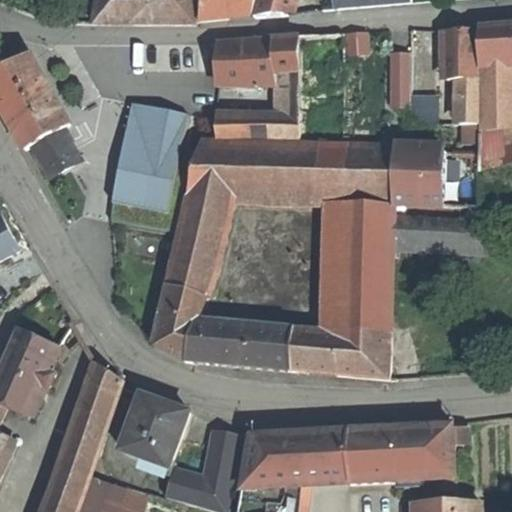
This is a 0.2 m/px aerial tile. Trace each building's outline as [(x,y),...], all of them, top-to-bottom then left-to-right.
[(115,25),(150,25),(154,0),(100,0),(97,25),(115,25)] [(154,0),(150,25),(198,25),(202,0),(154,0)] [(207,0),(206,6),(204,22),(234,20),(257,18),(261,0),(207,0)] [(263,0),(258,20),(287,17),(291,0),(263,0)] [(378,8),(414,4),(414,0),(340,0),(341,11),(378,8)] [(511,65),(511,46),(510,27),(483,32),(483,70),(511,65)] [(350,33),(352,56),(375,54),(373,31),(350,33)] [(394,33),(394,109),(414,106),(416,32),(394,33)] [(464,82),(481,82),(480,32),(465,32),(450,33),(451,82),(464,82)] [(281,76),(302,74),(302,39),(258,43),(223,45),(221,89),(240,90),(280,86),(281,86),(281,76)] [(36,148),(66,131),(73,127),(34,58),(0,77),(0,102),(7,116),(28,152),(36,148)] [(511,132),(511,65),(483,70),(483,82),(483,127),(483,143),(511,132)] [(302,119),(302,74),(281,76),(281,86),(280,86),(281,119),(302,119)] [(464,127),(483,127),(483,82),(481,82),(464,82),(464,127)] [(421,95),(421,121),(459,121),(459,111),(449,111),(449,94),(421,95)] [(121,170),(112,223),(180,235),(193,164),(180,162),(188,116),(133,106),(121,170)] [(302,141),(302,119),(281,119),(221,118),(221,139),(302,141)] [(463,155),(483,155),(483,143),(483,127),(464,127),(463,155)] [(84,162),(66,131),(36,148),(53,180),(84,162)] [(511,132),(483,143),(483,155),(484,175),(511,169),(511,132)] [(191,200),(237,202),(352,206),(398,207),(399,148),(204,143),(191,200)] [(484,175),(483,155),(463,155),(436,154),(400,154),(399,209),(485,210),(484,175)] [(221,276),(237,202),(191,200),(183,235),(163,319),(199,322),(203,322),(221,276)] [(393,382),(397,238),(397,219),(398,207),(352,206),(344,336),(342,378),(393,382)] [(0,263),(23,251),(12,230),(3,214),(0,215),(0,263)] [(488,221),(397,219),(397,238),(487,240),(488,221)] [(188,365),(199,322),(163,319),(157,346),(188,365)] [(203,322),(199,322),(188,365),(250,370),(296,374),(299,331),(203,322)] [(0,384),(0,403),(10,408),(32,418),(63,349),(42,339),(24,331),(0,384)] [(344,336),(299,331),(296,374),(342,378),(344,336)] [(50,511),(82,511),(128,382),(101,367),(50,511)] [(171,406),(147,397),(127,452),(174,469),(194,415),(171,406)] [(0,430),(10,408),(0,403),(0,430)] [(458,446),(457,430),(457,427),(401,430),(352,433),(354,486),(459,481),(458,446)] [(457,430),(458,446),(472,445),(471,429),(457,430)] [(209,511),(237,511),(250,438),(221,433),(213,480),(184,476),(179,503),(209,511)] [(354,486),(352,433),(256,438),(247,491),(307,488),(354,486)] [(0,487),(20,444),(0,435),(0,487)] [(304,511),(307,488),(247,491),(244,511),(304,511)] [(458,508),(467,508),(467,500),(458,500),(458,508)]
